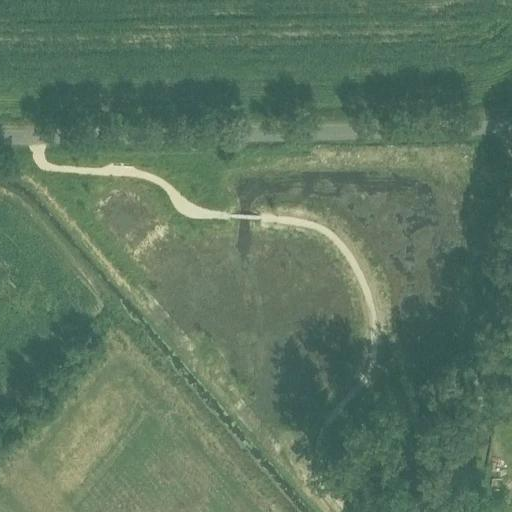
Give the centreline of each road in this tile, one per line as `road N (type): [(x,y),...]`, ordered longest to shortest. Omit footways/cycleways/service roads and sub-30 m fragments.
road 1 (unclassified): [(0,138),(511,123)]
road 2 (unclassified): [(454,511),(511,215)]
